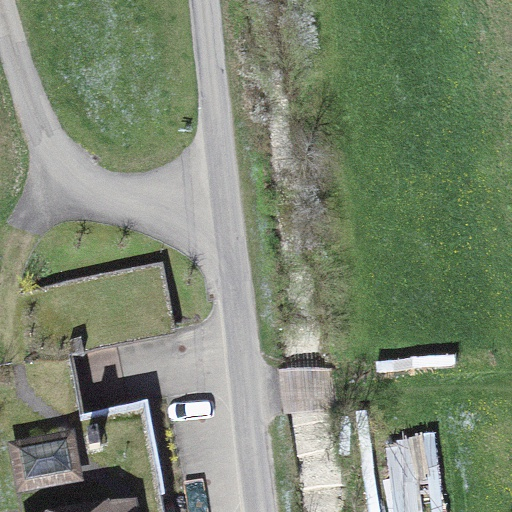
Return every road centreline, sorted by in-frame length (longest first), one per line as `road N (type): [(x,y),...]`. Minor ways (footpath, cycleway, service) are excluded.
road 1 (unclassified): [(195,0),(211,194),(255,511)]
road 2 (track): [(211,194),(137,203),(94,194),(68,174),(41,131),(0,26)]
road 3 (track): [(236,383),(511,397)]
